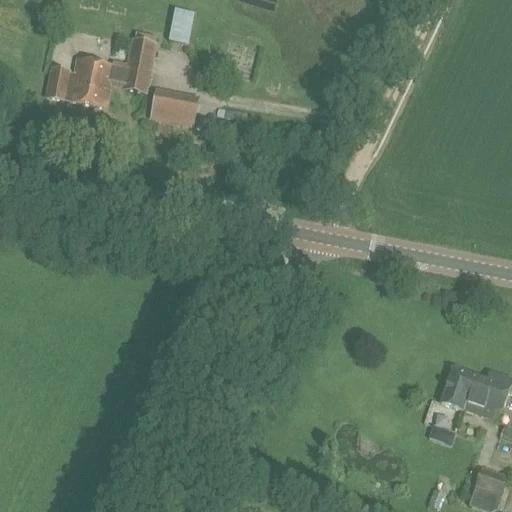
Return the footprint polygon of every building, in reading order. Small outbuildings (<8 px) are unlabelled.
[(176,13),(170,43),(189,47),(194,17),(176,13)] [(70,104),(107,111),(113,84),(125,86),(123,92),(147,96),(151,75),(157,45),(133,41),(127,72),(115,69),(116,68),(78,61),(76,75),(53,71),(48,100),(67,104),(67,103),(70,103),(70,104)] [(152,122),(193,130),(197,106),(157,98),(152,122)] [(464,413),(492,422),(496,410),(503,413),(511,386),(511,381),(496,376),(493,385),(454,372),(442,407),(463,414),(464,413)] [(470,509),(478,511),(497,511),(502,498),(503,498),(509,479),(483,470),(476,489),(477,489),(470,509)]
